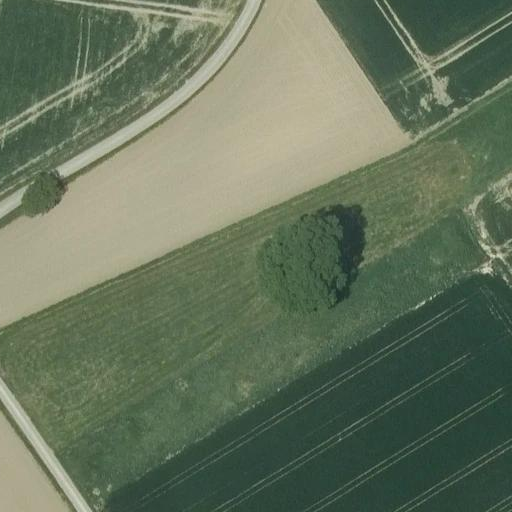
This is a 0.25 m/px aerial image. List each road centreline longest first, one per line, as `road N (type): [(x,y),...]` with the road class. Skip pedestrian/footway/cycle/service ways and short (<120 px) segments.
road 1 (unclassified): [(235,0),(223,25),(156,98),(0,222)]
road 2 (unclassified): [(85,511),(0,386)]
